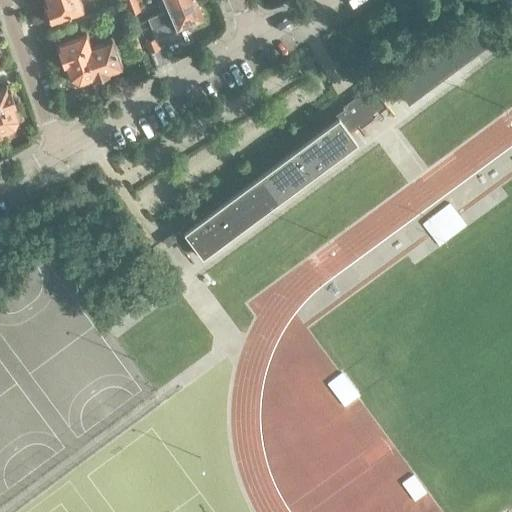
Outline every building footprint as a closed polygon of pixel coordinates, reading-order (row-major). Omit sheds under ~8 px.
[(44,0),(47,5),(44,5),(45,9),(44,11),(46,18),(48,17),(52,28),(80,18),(85,17),(84,16),(78,0),(44,0)] [(136,0),(135,0),(125,4),(129,14),(140,10),(136,0)] [(168,9),(137,22),(141,31),(172,19),(176,29),(202,18),(194,0),(188,0),(167,9),(168,9)] [(188,0),(163,0),(167,9),(188,0)] [(84,16),(85,17),(80,18),(83,27),(95,23),(92,13),(84,16)] [(473,16),(389,78),(407,102),(491,40),(473,16)] [(133,29),(122,33),(131,57),(142,53),(133,29)] [(81,49),(89,47),(85,34),(57,43),(59,47),(57,48),(63,64),(66,65),(70,77),(78,82),(91,77),(81,49)] [(159,47),(155,37),(145,41),(149,51),(159,47)] [(111,39),(89,47),(81,49),(91,77),(92,79),(109,73),(108,71),(121,66),(111,39)] [(0,131),(13,127),(18,118),(13,106),(16,105),(10,89),(7,89),(5,84),(0,85),(0,131)] [(202,255),(354,144),(356,146),(357,145),(346,129),(383,102),(370,85),(344,105),(343,104),(341,106),(343,110),(291,148),(293,150),(224,199),(223,198),(173,235),(171,233),(170,234),(182,250),(191,244),(202,259),(204,258),(202,255)] [(139,260),(129,246),(116,255),(126,269),(139,260)]
